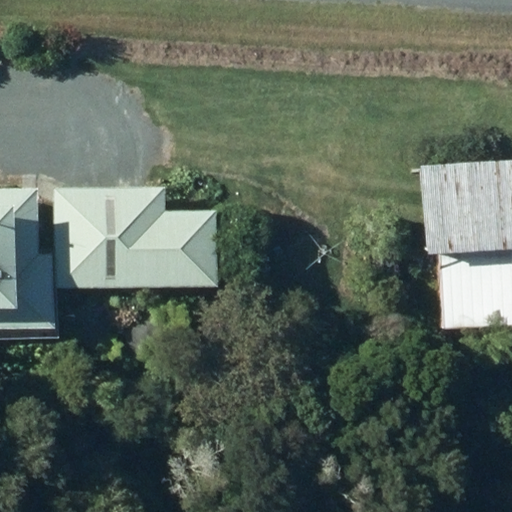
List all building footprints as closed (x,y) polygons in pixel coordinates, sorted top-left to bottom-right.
[(183,192),(199,192),(199,173),(183,173),(183,192)] [(511,174),(422,179),(429,337),(511,333),(511,174)] [(0,195),(0,335),(52,335),(51,263),(36,264),(35,195),(0,195)] [(160,195),(52,196),(53,295),(215,293),(214,215),(160,216),(160,195)] [(228,250),(226,282),(256,283),(258,251),(228,250)]
